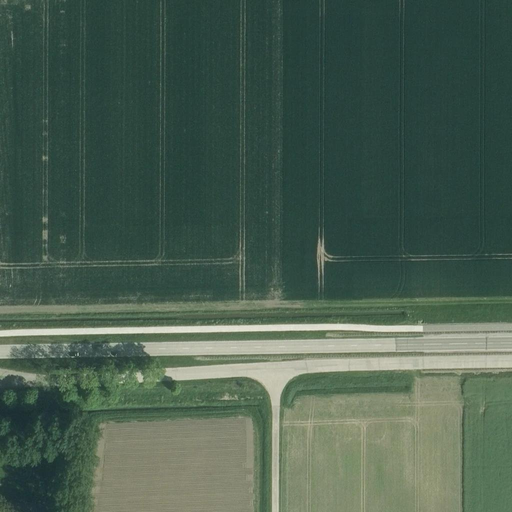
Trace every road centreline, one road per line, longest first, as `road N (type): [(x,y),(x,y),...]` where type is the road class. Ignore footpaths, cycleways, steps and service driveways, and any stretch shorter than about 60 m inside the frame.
road 1 (secondary): [(0,349),(511,341)]
road 2 (unclassified): [(31,381),(511,363)]
road 3 (track): [(274,511),(274,369)]
